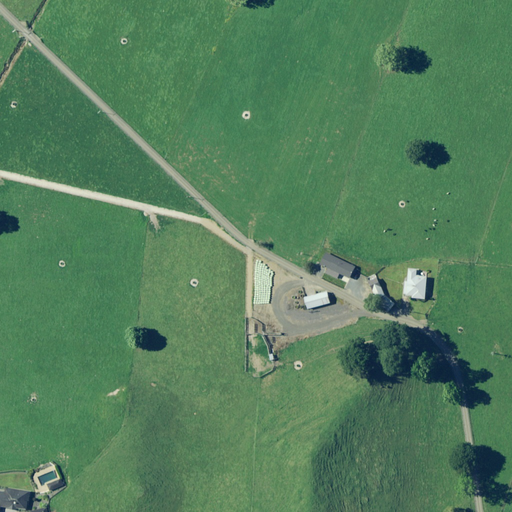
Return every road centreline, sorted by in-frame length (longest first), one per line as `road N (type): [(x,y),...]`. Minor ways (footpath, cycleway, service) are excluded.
road 1 (track): [(216,225),(437,340),(459,383),(476,511)]
road 2 (track): [(216,225),(0,171)]
